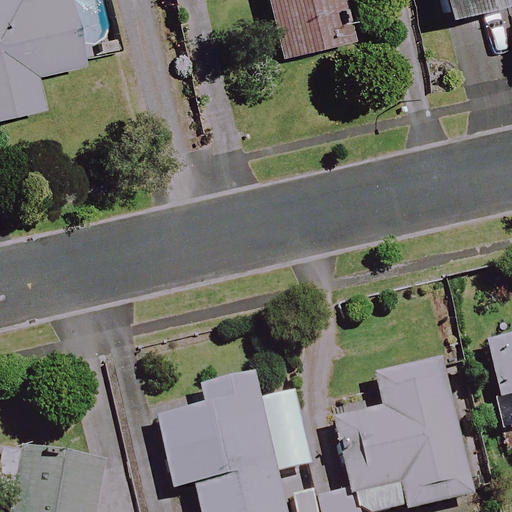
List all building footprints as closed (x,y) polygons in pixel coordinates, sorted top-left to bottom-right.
[(42,0),(8,8),(6,0),(0,0),(0,123),(36,114),(28,82),(74,71),(56,0),(42,0)] [(258,0),(274,63),(344,46),(333,0),(258,0)] [(511,0),(436,0),(443,24),(511,6),(511,0)] [(511,340),(484,347),(496,403),(511,399),(511,340)] [(338,421),(357,511),(391,511),(399,510),(399,511),(418,511),(467,501),(438,366),(372,380),(379,413),(338,421)] [(196,511),(277,511),(250,381),(191,394),(193,402),(149,412),(168,497),(192,491),(196,511)] [(90,511),(98,469),(18,455),(7,511),(90,511)] [(313,511),(311,495),(289,498),(290,511),(313,511)] [(348,511),(344,495),(315,503),(317,511),(348,511)]
